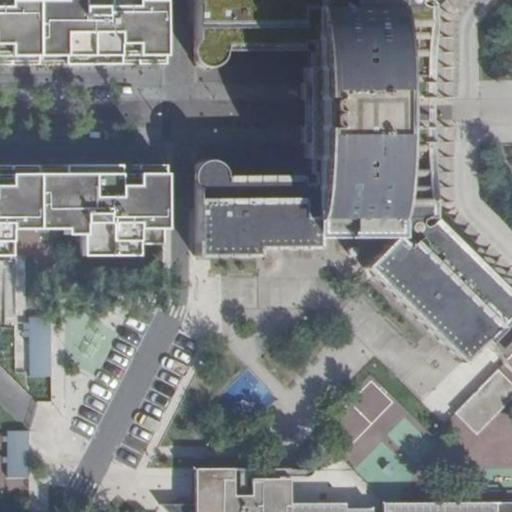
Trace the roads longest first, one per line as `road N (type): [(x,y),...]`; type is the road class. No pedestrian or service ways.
road 1 (residential): [(484,0),(472,12),(472,109),(179,113)]
road 2 (residential): [(74,461),(105,491),(122,492),(147,483),(160,463),(154,326)]
road 3 (residential): [(154,326),(113,311),(72,331),(74,461)]
road 4 (residential): [(179,146),(181,290),(154,326)]
road 5 (residential): [(0,146),(179,146)]
road 6 (residential): [(179,78),(0,78)]
